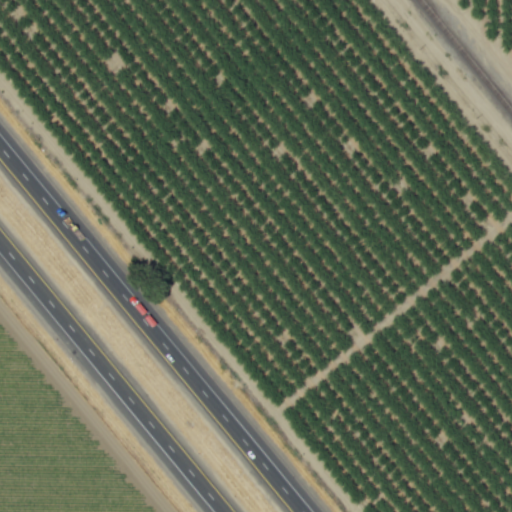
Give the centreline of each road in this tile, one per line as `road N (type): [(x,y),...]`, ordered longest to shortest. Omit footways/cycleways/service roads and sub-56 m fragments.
road 1 (motorway): [(301,511),(0,148)]
road 2 (motorway): [(0,244),(221,511)]
